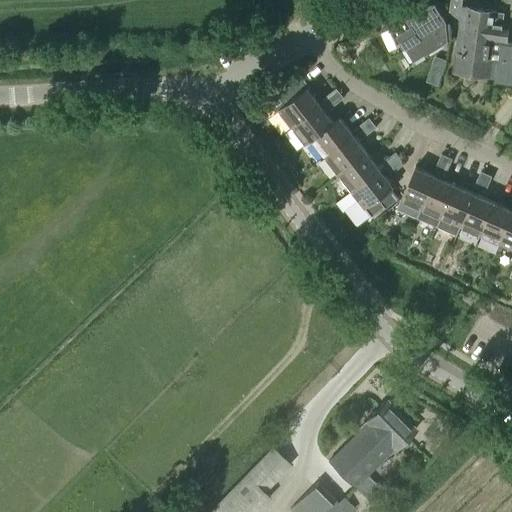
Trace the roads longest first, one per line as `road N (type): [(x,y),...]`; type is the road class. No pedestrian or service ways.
road 1 (tertiary): [(511,415),(385,331),(270,186),(213,94)]
road 2 (residential): [(511,168),(340,74),(316,35)]
road 3 (tertiary): [(213,94),(196,84),(0,93)]
